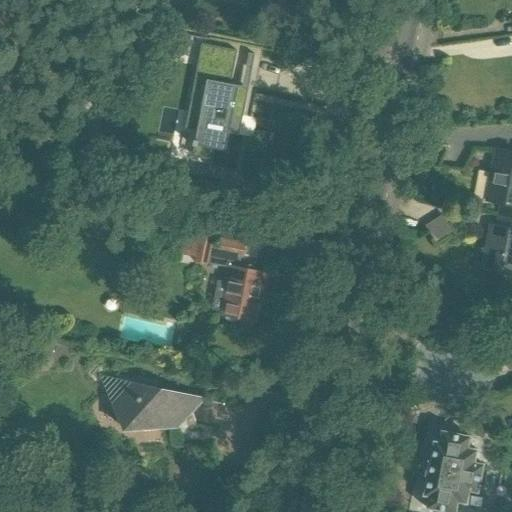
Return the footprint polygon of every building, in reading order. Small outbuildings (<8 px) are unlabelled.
[(201,43),(198,57),(234,64),(237,50),(201,43)] [(241,116),(246,87),(195,77),(188,111),(200,113),(195,140),(194,140),(193,146),(194,146),(192,157),(213,161),(215,149),(226,151),(233,114),(241,116)] [(511,152),(497,149),(486,201),(502,204),(497,227),(491,226),(482,270),(511,275),(511,152)] [(200,236),(195,262),(207,264),(207,263),(228,267),(227,269),(225,281),(227,281),(228,282),(223,307),(221,316),(225,316),(226,320),(235,322),(238,319),(254,322),(256,312),(258,303),(259,304),(261,304),(262,301),(267,274),(261,273),(238,268),(239,261),(240,257),(242,258),(245,244),(235,242),(220,239),(219,241),(219,242),(213,241),(213,239),(200,236)] [(24,351),(52,358),(56,339),(42,336),(44,327),(33,325),(31,334),(10,330),(9,335),(27,339),(24,351)] [(190,350),(194,337),(184,335),(181,347),(190,350)] [(126,429),(180,425),(204,400),(132,385),(115,404),(126,429)] [(442,431),(439,442),(436,442),(436,441),(434,441),(433,443),(434,443),(430,461),(428,461),(426,475),(428,476),(424,493),(423,496),(426,496),(429,496),(427,508),(446,511),(455,511),(458,502),(465,503),(465,504),(467,504),(468,502),(467,502),(469,491),(478,493),(479,488),(483,488),(486,470),(483,469),(484,464),(475,462),(477,452),(478,449),(475,449),(468,448),(470,436),(442,431)]
